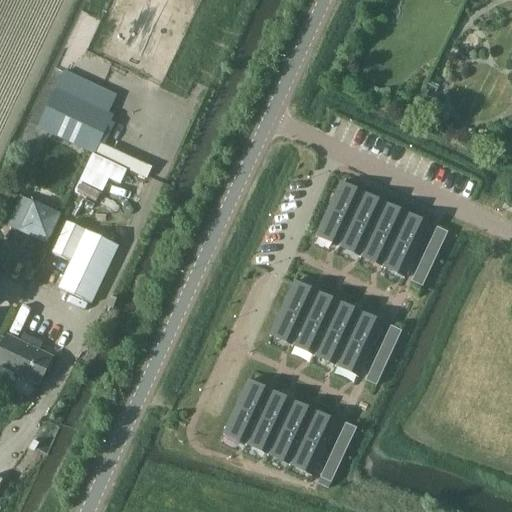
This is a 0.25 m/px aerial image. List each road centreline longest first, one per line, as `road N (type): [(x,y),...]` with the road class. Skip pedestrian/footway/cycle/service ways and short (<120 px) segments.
road 1 (unclassified): [(270,117),(87,511)]
road 2 (unclassified): [(270,117),(511,232)]
road 3 (unclassified): [(325,0),(270,117)]
